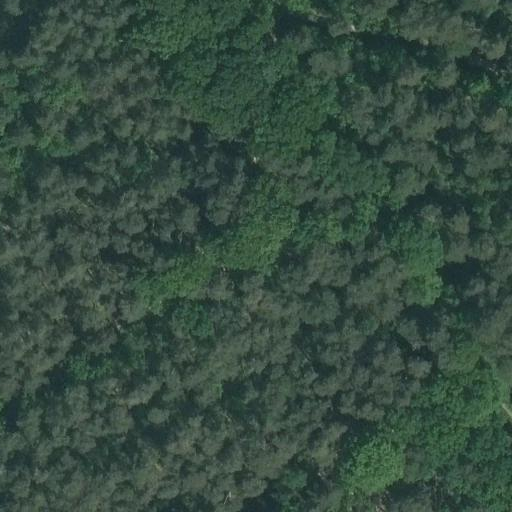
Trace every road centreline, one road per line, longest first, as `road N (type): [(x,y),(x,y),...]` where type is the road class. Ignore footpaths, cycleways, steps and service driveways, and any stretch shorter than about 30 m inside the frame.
road 1 (track): [(511,411),(331,156),(254,1)]
road 2 (unknown): [(270,0),(359,171),(511,400)]
road 3 (track): [(254,1),(450,49),(511,76)]
